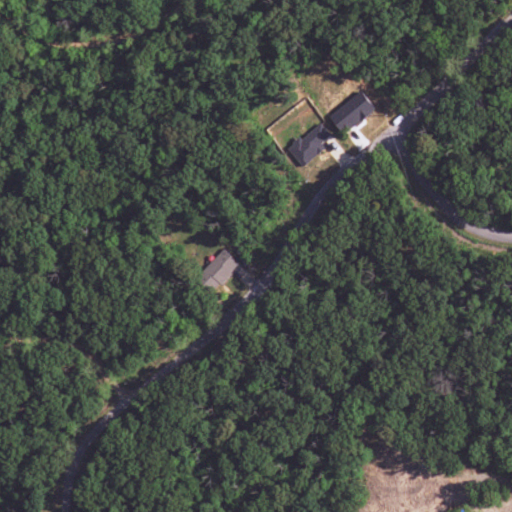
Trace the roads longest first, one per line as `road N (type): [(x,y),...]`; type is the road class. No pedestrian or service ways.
road 1 (residential): [(511,24),(330,190),(258,300),(104,426),(74,478),(70,511)]
road 2 (residential): [(0,7),(46,45),(83,51),(159,29),(194,0)]
road 3 (residential): [(511,239),(477,230),(453,212),(390,139)]
road 4 (residential): [(134,404),(67,346),(0,348)]
